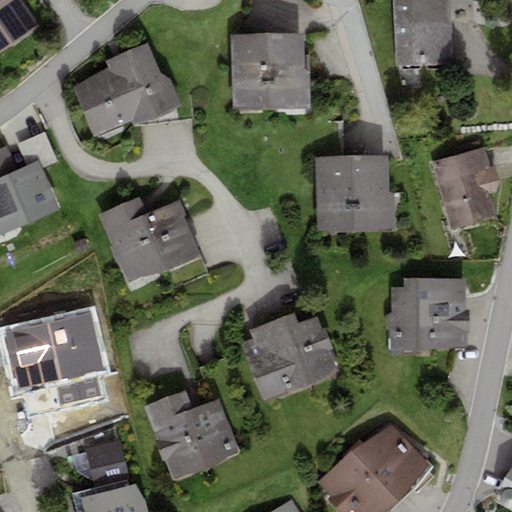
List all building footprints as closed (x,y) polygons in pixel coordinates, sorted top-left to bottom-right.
[(19,0),(0,0),(0,51),(37,25),(19,0)] [(449,0),(391,0),(395,66),(452,64),(449,0)] [(302,33),(230,35),(232,110),(311,109),(310,56),(302,56),(302,33)] [(111,69),(71,87),(94,138),(130,122),(132,126),(181,105),(169,77),(160,73),(148,44),(107,62),(111,69)] [(44,132),(17,143),(26,165),(38,160),(42,168),(57,162),(44,132)] [(485,146),(431,162),(451,230),(496,217),(490,195),(496,192),(499,181),(495,165),(489,167),(485,146)] [(6,147),(0,149),(0,235),(59,211),(42,168),(38,160),(26,165),(15,169),(6,147)] [(387,156),(314,159),(316,232),(395,230),(394,193),(388,193),(387,156)] [(140,197),(99,214),(128,283),(145,275),(165,273),(201,258),(177,200),(146,212),(140,197)] [(403,287),(390,287),(391,349),(468,348),(467,277),(403,278),(403,287)] [(252,339),(240,343),(263,402),(339,373),(317,317),(298,324),(294,313),(248,330),(252,339)] [(186,391),(144,407),(172,480),(239,454),(218,398),(192,408),(186,391)] [(352,451),(317,482),(343,511),(349,511),(351,509),(354,511),(384,511),(398,500),(428,464),(391,424),(352,451)] [(119,440),(84,449),(94,486),(128,477),(119,440)] [(511,511),(511,458),(490,501),(511,511)] [(94,486),(69,492),(73,511),(147,511),(145,498),(128,477),(94,486)] [(299,511),(292,500),(271,511),(299,511)]
